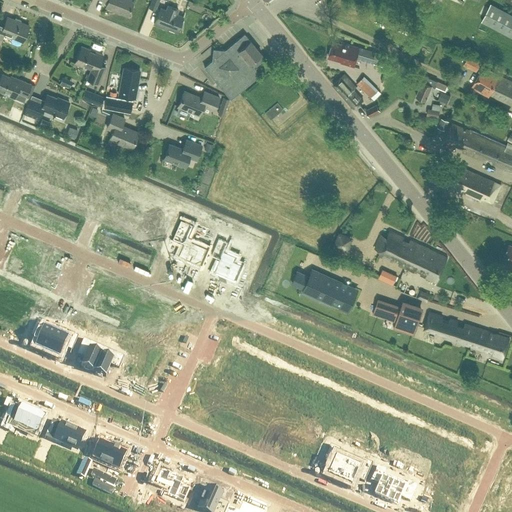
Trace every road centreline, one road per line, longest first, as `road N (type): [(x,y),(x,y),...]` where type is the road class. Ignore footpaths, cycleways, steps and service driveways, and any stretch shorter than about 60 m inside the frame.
road 1 (tertiary): [(511,319),(264,16)]
road 2 (residential): [(212,311),(503,438)]
road 3 (residential): [(383,511),(166,416)]
road 4 (residential): [(0,217),(212,311)]
road 5 (residential): [(166,416),(0,345)]
road 6 (residential): [(0,380),(151,449)]
road 7 (residential): [(151,449),(296,511)]
road 8 (residential): [(80,18),(44,66),(36,60),(45,5)]
road 9 (residential): [(181,58),(154,109),(156,49)]
